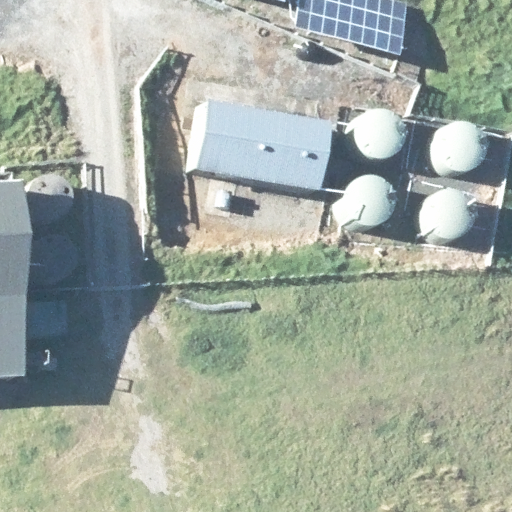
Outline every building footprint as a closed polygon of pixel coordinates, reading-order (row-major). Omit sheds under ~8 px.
[(406,14),(366,0),(299,0),(291,24),(390,59),(406,14)] [(338,136),(338,142),(339,147),(340,152),(343,157),(346,161),(350,165),(355,168),(360,169),(365,170),(371,171),(376,170),(381,168),(386,166),(390,162),(394,158),(396,153),(398,149),(399,143),(399,138),(399,133),(397,127),(394,123),(391,118),(387,115),(382,112),(377,110),(372,109),(367,109),(361,110),(356,111),(352,114),(347,117),(344,121),(341,126),(339,131),(338,136)] [(195,112),(184,180),(312,201),(323,132),(195,112)] [(414,149),(414,155),(415,160),(417,165),(419,170),(423,174),(427,178),(431,181),(436,183),(441,184),(447,184),(452,183),(457,181),(462,179),(466,175),(470,171),(473,167),(475,162),(476,156),(476,151),(475,146),(473,141),(471,136),(467,132),(463,128),(459,125),(454,123),(448,122),(443,122),(438,123),(433,125),(428,127),(424,131),(420,135),(417,139),(415,144),(414,149)] [(327,205),(327,211),(327,216),(329,221),(332,226),(335,230),(339,233),(344,236),(349,238),(354,239),(359,239),(365,239),(370,237),(375,234),(379,231),(382,227),(385,222),(387,217),(388,212),(388,207),(388,201),(386,196),(383,191),(380,187),(376,184),(371,181),(366,179),(361,178),(356,178),(350,178),(345,180),(340,183),(336,186),(333,190),(330,195),(328,200),(327,205)] [(407,217),(407,223),(408,228),(410,233),(412,238),(416,242),(420,246),(424,248),(429,250),(435,251),(440,252),(445,251),(450,249),(455,246),(459,243),(463,239),(466,234),(468,229),(469,224),(469,219),(468,213),(466,208),(464,204),(460,199),(456,196),(452,193),(447,191),(441,190),(436,190),(431,191),(426,192),(421,195),(417,198),(413,202),(410,207),(408,212),(407,217)] [(2,196),(0,196),(0,384),(9,384),(2,196)] [(61,308),(9,307),(8,348),(61,349),(61,308)]
